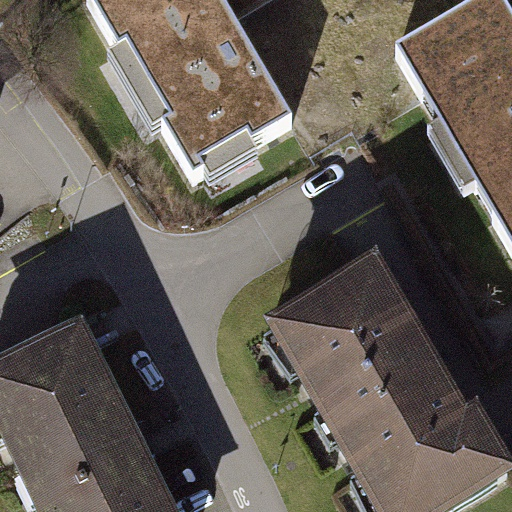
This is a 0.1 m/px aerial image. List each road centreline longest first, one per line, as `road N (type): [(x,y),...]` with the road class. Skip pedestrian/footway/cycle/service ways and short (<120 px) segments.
road 1 (residential): [(259,511),(166,311)]
road 2 (residential): [(166,311),(353,198)]
road 3 (residential): [(166,311),(97,209)]
